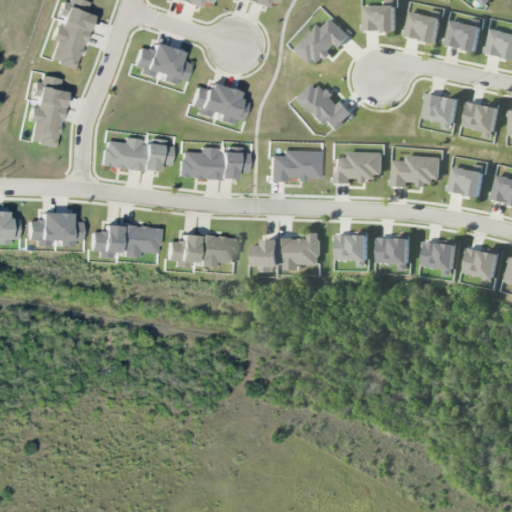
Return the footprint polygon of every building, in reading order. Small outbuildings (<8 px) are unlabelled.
[(75,69),(91,15),(84,14),(87,2),(81,0),(65,0),(57,26),(55,25),(51,41),(55,42),(49,61),(75,69)] [(473,0),(484,8),(490,0),(473,0)] [(363,31),(382,31),(382,32),(396,32),(395,6),(363,6),(363,31)] [(441,18),(409,12),(404,36),(422,40),(421,41),(436,44),(441,18)] [(317,24),(294,50),(314,69),(347,33),(330,18),(322,28),(317,24)] [(481,27),(449,21),(444,45),(462,48),(462,50),(477,52),(481,27)] [(485,54),(503,57),(503,58),(511,60),(511,33),(489,29),(485,54)] [(180,52),(151,44),(149,51),(138,48),(133,66),(140,69),(138,74),(152,78),(153,73),(162,76),(161,79),(183,85),(189,63),(178,60),(180,52)] [(54,147),(65,93),(57,91),(59,79),(40,76),(39,83),(33,82),(30,96),(36,97),(34,107),(30,106),(27,122),(32,123),(29,143),(54,147)] [(349,116),(316,80),(296,99),(320,125),(323,122),(332,131),(349,116)] [(237,92),(208,84),(206,90),(195,87),(190,106),(197,109),(196,112),(239,125),(246,102),(235,99),(237,92)] [(454,125),(458,100),(426,94),(421,119),(454,125)] [(495,133),(500,107),(467,101),(462,127),(495,133)] [(100,166),(155,173),(156,165),(168,167),(170,147),(163,146),(164,142),(123,138),(122,143),(103,141),(100,166)] [(178,178),(233,180),(234,173),(246,173),(246,153),(240,153),(240,147),(224,147),(224,149),(199,148),(199,153),(179,152),(178,178)] [(319,151),(282,151),(282,156),(269,156),(269,182),(284,182),(284,178),(295,178),(295,180),(318,180),(319,151)] [(382,153),(347,152),(347,158),(334,157),(333,184),(350,184),(350,179),(360,179),(360,181),(375,181),(375,175),(381,175),(382,153)] [(392,161),(391,185),(433,186),(433,179),(439,180),(440,158),(405,156),(405,161),(392,161)] [(481,198),(484,172),(451,168),(448,192),(466,195),(466,196),(481,198)] [(491,200),(511,204),(511,178),(496,175),(491,200)] [(5,212),(0,211),(0,244),(8,245),(9,239),(16,239),(17,219),(5,219),(5,212)] [(69,214),(39,213),(39,221),(28,221),(27,240),(35,241),(35,246),(49,247),(49,241),(58,241),(58,246),(73,247),(73,241),(80,241),(80,221),(69,221),(69,214)] [(159,229),(103,224),(102,233),(91,232),(89,251),(97,252),(97,257),(111,259),(111,252),(122,253),(121,257),(137,258),(138,253),(157,254),(159,229)] [(336,235),(336,260),(368,261),(368,232),(355,232),(355,236),(336,235)] [(307,239),(262,239),(262,246),(251,246),(251,267),(259,267),(259,272),(273,272),(273,267),(283,267),(283,271),(299,271),(299,266),(319,266),(319,233),(307,233),(307,239)] [(236,239),(180,234),(180,242),(168,241),(167,260),(174,261),(173,266),(188,268),(189,264),(215,266),(215,263),(234,264),(236,239)] [(410,238),(377,237),(376,263),(409,264),(410,238)] [(421,266),(454,271),(458,244),(425,239),(421,266)] [(500,253),(468,246),(462,273),(494,280),(500,253)] [(511,284),(511,257),(510,257),(503,282),(511,284)]
